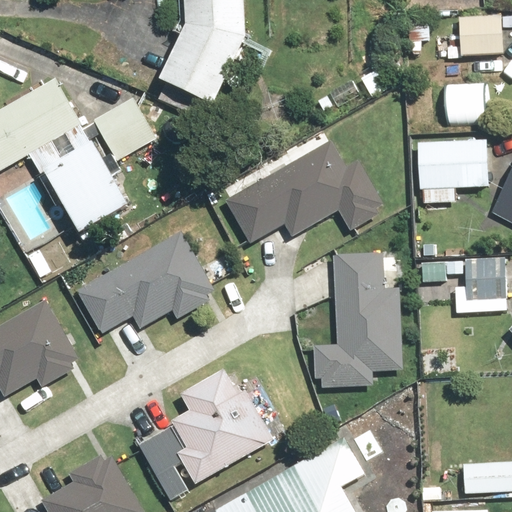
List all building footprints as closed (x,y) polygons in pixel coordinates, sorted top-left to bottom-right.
[(258,44),(254,0),(197,0),(197,33),(170,83),(224,110),(258,44)] [(507,11),(460,13),(463,62),(509,60),(507,11)] [(400,63),(367,77),(377,101),(410,87),(400,63)] [(352,78),(333,93),(347,111),(366,96),(352,78)] [(60,80),(0,117),(0,162),(6,173),(0,176),(0,202),(1,205),(23,191),(14,177),(38,162),(48,179),(85,156),(77,142),(93,132),(60,80)] [(143,100),(103,120),(125,162),(164,141),(143,100)] [(347,165),(335,139),(229,186),(256,246),(299,227),(303,236),(352,214),(359,230),(390,217),(363,158),(347,165)] [(495,147),(429,146),(428,228),(449,228),(449,205),(461,205),(462,191),(494,192),(495,147)] [(110,149),(59,174),(90,235),(140,210),(110,149)] [(511,188),(498,217),(511,223),(511,188)] [(187,233),(84,293),(110,336),(141,318),(148,330),(180,311),(184,319),(225,296),(187,233)] [(389,258),(343,259),(345,347),(324,348),(325,379),(333,379),(333,392),(379,391),(378,377),(409,377),(407,292),(390,292),(389,258)] [(511,283),(511,265),(467,263),(463,319),(510,322),(511,283)] [(455,267),(429,264),(427,287),(454,290),(455,267)] [(48,297),(0,324),(0,384),(2,384),(10,397),(82,354),(48,297)] [(146,444),(178,502),(282,443),(254,393),(246,397),(233,374),(191,398),(200,413),(146,444)] [(56,511),(146,511),(115,456),(77,477),(83,486),(52,503),(56,511)] [(368,511),(338,460),(245,511),(368,511)] [(511,462),(470,465),(472,497),(511,494),(511,462)]
